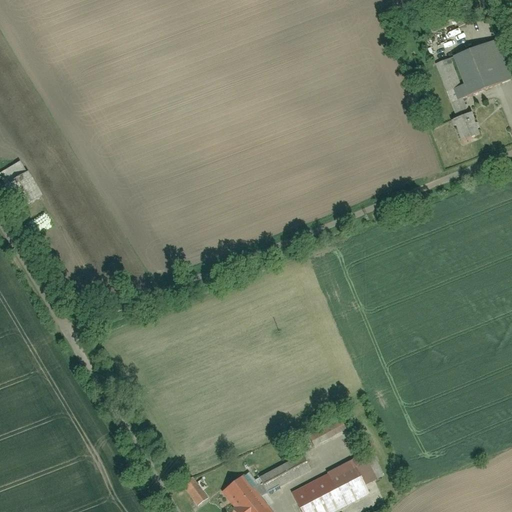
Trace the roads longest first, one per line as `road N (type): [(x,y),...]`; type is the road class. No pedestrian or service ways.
road 1 (unclassified): [(68,329),(511,155)]
road 2 (unclassified): [(175,511),(68,329)]
road 3 (unclassified): [(68,329),(0,218)]
